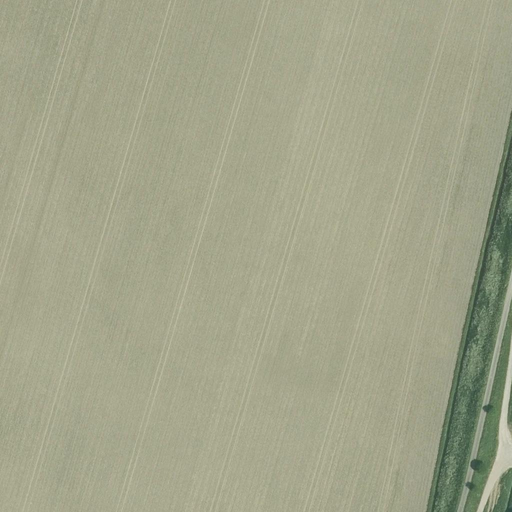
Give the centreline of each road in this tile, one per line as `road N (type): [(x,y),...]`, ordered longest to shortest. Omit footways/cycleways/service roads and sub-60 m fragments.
road 1 (unclassified): [(458,511),(511,284)]
road 2 (unclassified): [(481,511),(501,448),(511,357)]
